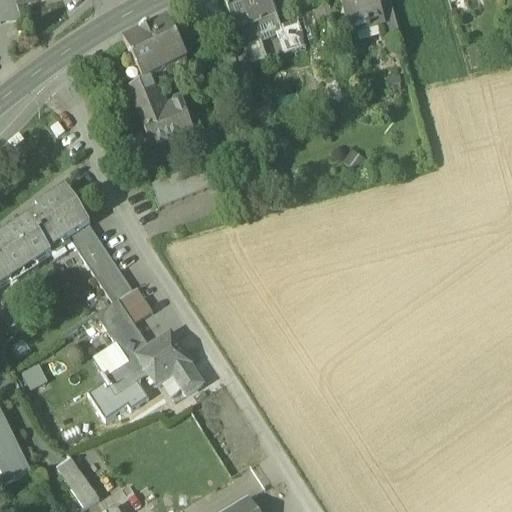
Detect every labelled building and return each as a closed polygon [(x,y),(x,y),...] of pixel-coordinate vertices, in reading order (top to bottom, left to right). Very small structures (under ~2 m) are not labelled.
[(0,0),(0,25),(21,24),(16,8),(13,0),(0,0)] [(13,0),(16,8),(44,0),(13,0)] [(222,0),(232,25),(247,19),(272,9),(268,0),(222,0)] [(363,29),(365,34),(382,29),(383,29),(376,3),(375,0),(338,0),(342,12),(345,11),(351,32),(363,29)] [(382,29),(386,42),(399,39),(387,0),(386,0),(376,3),(383,29),(382,29)] [(272,9),(247,19),(256,41),(258,40),(276,33),(281,31),(272,9)] [(333,24),(329,11),(301,19),(305,32),(333,24)] [(248,44),(256,41),(247,19),(232,25),(241,47),(248,44)] [(123,46),(143,85),(143,87),(151,83),(156,81),(187,65),(167,25),(123,46)] [(276,33),(286,57),(300,52),(290,27),(281,31),(276,33)] [(266,62),(258,40),(256,41),(248,44),(252,68),(266,62)] [(484,71),(478,49),(466,53),(472,75),(484,71)] [(207,67),(215,83),(239,75),(234,53),(207,67)] [(156,81),(151,83),(165,118),(184,110),(181,104),(179,103),(174,105),(173,108),(167,109),(156,81)] [(184,110),(165,118),(151,83),(143,87),(143,85),(128,92),(151,150),(193,133),(184,110)] [(150,189),(158,212),(215,189),(206,167),(150,189)] [(67,257),(61,247),(69,242),(89,229),(90,228),(65,191),(35,211),(38,215),(0,240),(0,291),(51,258),(55,264),(67,257)] [(69,242),(113,308),(117,305),(132,295),(89,229),(69,242)] [(138,294),(118,306),(133,329),(153,317),(138,294)] [(127,366),(127,367),(139,386),(150,379),(138,360),(148,352),(133,329),(118,306),(117,305),(113,308),(96,319),(114,346),(127,366)] [(170,338),(148,352),(138,360),(150,379),(157,390),(173,380),(182,394),(186,400),(202,389),(189,369),(190,368),(170,338)] [(91,361),(105,381),(127,367),(127,366),(114,346),(91,361)] [(138,387),(139,386),(127,367),(105,381),(107,386),(117,400),(138,387)] [(47,385),(38,369),(21,377),(30,394),(47,385)] [(173,380),(157,390),(167,404),(182,394),(173,380)] [(149,403),(138,387),(117,400),(107,386),(90,397),(109,424),(128,411),(131,415),(149,403)] [(0,476),(6,488),(31,476),(0,414),(0,476)] [(58,470),(86,511),(99,503),(71,462),(58,470)]
